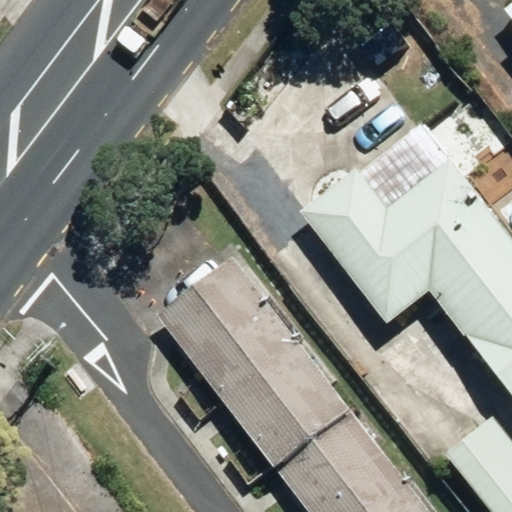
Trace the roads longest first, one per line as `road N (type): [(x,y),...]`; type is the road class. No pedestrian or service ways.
road 1 (residential): [(0,206),(246,511)]
road 2 (secondary): [(122,0),(0,159)]
